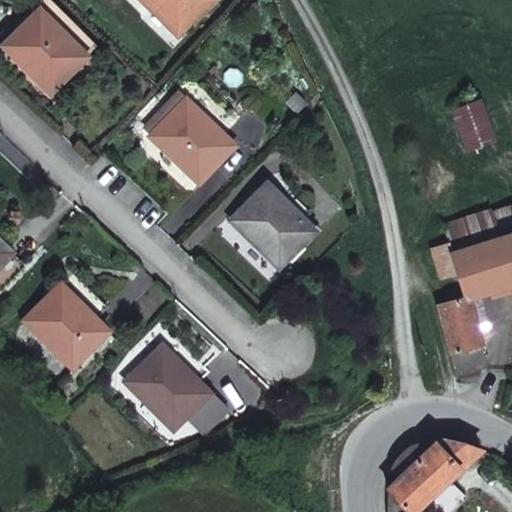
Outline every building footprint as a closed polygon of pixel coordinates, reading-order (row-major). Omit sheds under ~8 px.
[(212,0),(142,0),(178,35),(212,0)] [(40,10),(4,45),(51,92),(70,73),(61,63),(77,46),(40,10)] [(70,73),(87,57),(77,46),(61,63),(70,73)] [(153,136),(186,101),(180,94),(145,129),(153,136)] [(235,146),(186,101),(151,137),(200,183),(235,146)] [(315,231),(267,185),(232,221),(279,267),(315,231)] [(471,299),(441,307),(461,373),(481,367),(490,365),(479,326),(485,323),(479,297),(511,286),(511,235),(457,251),(464,274),(471,299)] [(449,278),(464,274),(457,251),(454,240),(441,243),(449,278)] [(0,265),(12,253),(0,241),(0,265)] [(98,322),(61,285),(26,321),(73,367),(92,348),(82,338),(98,322)] [(108,332),(98,322),(82,338),(92,348),(108,332)] [(210,394),(163,347),(127,383),(174,430),(189,415),(208,395),(210,394)] [(226,413),(208,395),(189,415),(206,432),(226,413)] [(461,469),(481,449),(461,442),(436,442),(426,451),(418,442),(401,454),(391,469),(400,476),(388,488),(411,511),(414,511),(460,468),(461,469)] [(319,485),(318,511),(347,511),(347,485),(319,485)]
